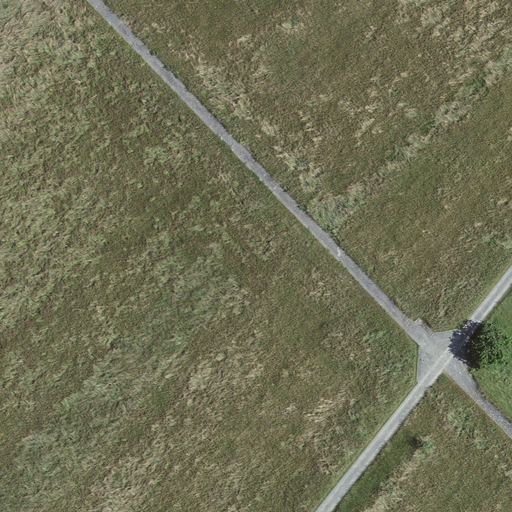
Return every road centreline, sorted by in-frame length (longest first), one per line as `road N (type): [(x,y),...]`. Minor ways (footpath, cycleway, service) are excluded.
road 1 (track): [(103,0),(447,356)]
road 2 (track): [(447,356),(325,511)]
